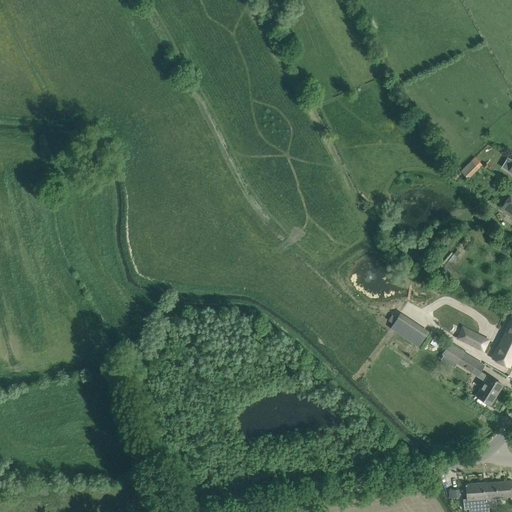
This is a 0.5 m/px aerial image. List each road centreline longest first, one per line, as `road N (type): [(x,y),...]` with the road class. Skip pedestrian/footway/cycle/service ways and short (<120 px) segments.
road 1 (track): [(420,473),(389,432),(280,330),(247,311),(177,307)]
road 2 (tertiary): [(233,511),(485,456)]
road 3 (track): [(170,511),(114,367)]
